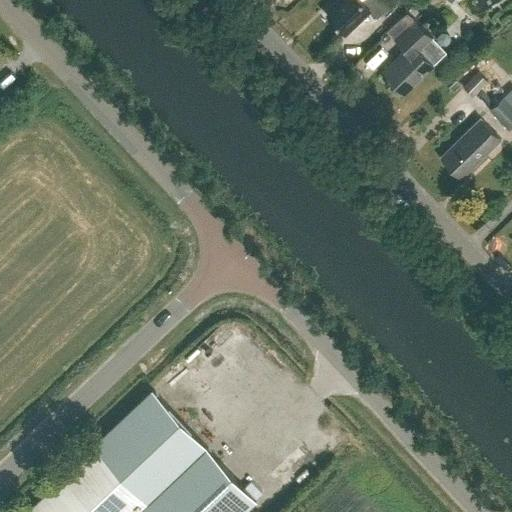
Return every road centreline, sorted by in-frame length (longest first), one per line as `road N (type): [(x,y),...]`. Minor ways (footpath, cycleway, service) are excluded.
road 1 (unclassified): [(511,301),(226,0)]
road 2 (unclassified): [(479,511),(232,251)]
road 3 (unclassified): [(232,251),(0,1)]
road 4 (unclassified): [(0,476),(232,251)]
